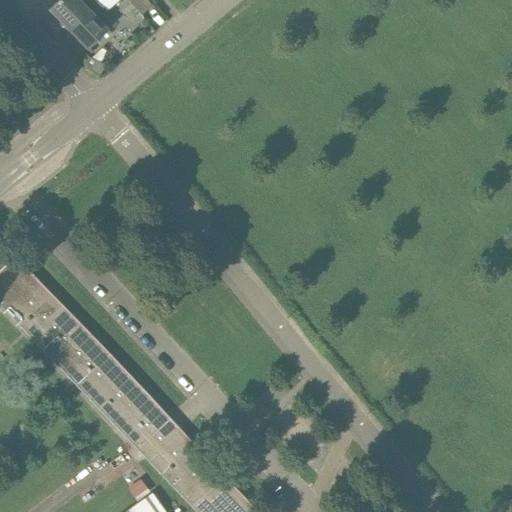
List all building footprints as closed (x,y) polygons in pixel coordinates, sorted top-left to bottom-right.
[(69,28),(97,1),(95,0),(58,0),(50,8),(69,28)] [(152,5),(147,0),(129,0),(130,1),(129,2),(141,15),(152,5)] [(97,1),(69,28),(87,47),(112,24),(102,13),(105,9),(97,1)] [(260,511),(183,430),(169,415),(16,254),(0,269),(0,301),(107,415),(119,427),(145,455),(199,511),(260,511)] [(162,511),(149,494),(124,511),(162,511)]
